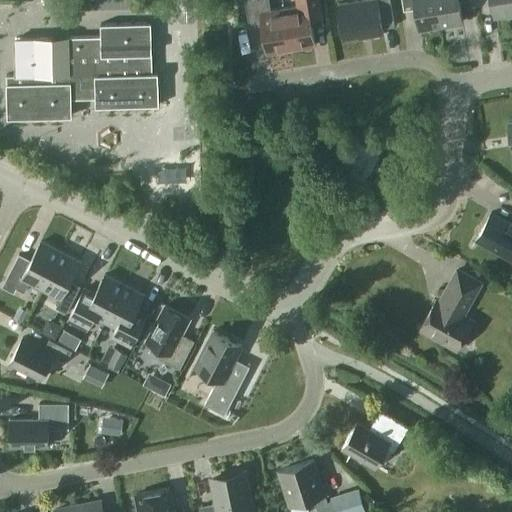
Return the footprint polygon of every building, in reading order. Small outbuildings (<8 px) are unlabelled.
[(67,0),(67,9),(145,7),(144,0),(67,0)] [(267,52),(291,48),(284,7),(271,9),(269,0),(244,0),(249,26),(262,24),(267,52)] [(294,0),(296,5),(284,7),(291,48),(315,44),(310,17),(323,15),(320,0),(294,0)] [(355,0),(337,3),(343,38),(369,33),(369,35),(383,33),(382,26),(394,25),(389,0),(355,0)] [(437,4),(436,0),(402,0),(404,9),(415,7),(419,28),(441,24),(437,4)] [(436,0),(437,4),(441,24),(463,20),(459,0),(436,0)] [(511,0),(491,0),(494,15),(511,12),(511,0)] [(101,34),(69,35),(15,36),(16,73),(6,73),(7,117),(71,116),(71,97),(95,96),(95,105),(158,104),(158,71),(152,71),(151,21),(101,22),(101,34)] [(201,187),(201,203),(212,203),(211,186),(201,187)] [(511,218),(510,222),(491,211),(476,237),(511,257),(511,218)] [(22,276),(41,286),(60,250),(40,240),(31,258),(19,252),(1,285),(14,292),(22,276)] [(80,260),(60,250),(41,286),(61,296),(56,306),(67,311),(81,284),(70,279),(80,260)] [(457,269),(439,302),(435,299),(420,327),(457,347),(472,320),(462,314),(480,281),(457,269)] [(105,319),(124,283),(104,273),(95,291),(84,286),(68,318),(87,327),(94,313),(105,319)] [(144,293),(124,283),(105,319),(117,325),(112,335),(131,344),(144,317),(134,312),(144,293)] [(162,348),(157,356),(180,367),(191,346),(178,339),(189,317),(165,304),(146,339),(162,348)] [(54,337),(61,324),(48,317),(41,330),(54,337)] [(73,333),(64,328),(58,339),(68,344),(73,333)] [(229,367),(241,344),(213,329),(195,365),(218,377),(204,402),(224,413),(244,375),(229,367)] [(9,360),(41,376),(53,354),(66,360),(72,349),(49,337),(43,348),(22,337),(9,360)] [(115,346),(107,361),(120,368),(127,352),(115,346)] [(102,386),(109,372),(90,362),(83,376),(102,386)] [(148,384),(171,392),(175,380),(152,372),(148,384)] [(68,428),(68,402),(39,402),(39,418),(10,418),(10,444),(48,444),(48,428),(68,428)] [(394,450),(408,425),(380,408),(368,429),(356,422),(342,445),(376,465),(387,446),(394,450)] [(104,415),(102,431),(121,433),(123,418),(104,415)] [(327,480),(321,482),(313,458),(278,470),(290,505),(331,491),(327,480)] [(251,511),(252,511),(244,472),(211,478),(216,502),(200,505),(201,511),(251,511)] [(190,511),(190,510),(181,511),(174,511),(169,486),(136,492),(139,511),(190,511)] [(365,511),(365,509),(359,490),(332,498),(336,511),(365,511)] [(55,511),(103,511),(101,499),(55,509),(55,511)]
